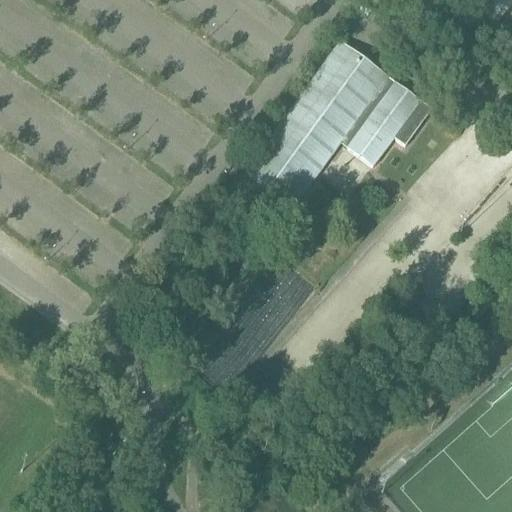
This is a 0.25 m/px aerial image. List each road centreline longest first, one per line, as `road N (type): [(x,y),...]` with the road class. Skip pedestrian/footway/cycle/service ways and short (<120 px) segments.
road 1 (unclassified): [(316,0),(322,4),(121,278)]
road 2 (unclassified): [(83,332),(157,379),(152,458),(170,511)]
